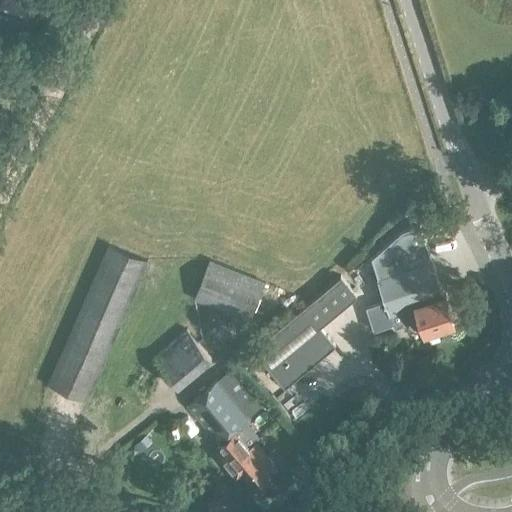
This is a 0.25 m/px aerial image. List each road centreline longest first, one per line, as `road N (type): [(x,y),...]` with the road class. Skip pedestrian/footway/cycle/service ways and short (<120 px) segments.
road 1 (track): [(0,202),(101,0)]
road 2 (unclassified): [(466,179),(409,0)]
road 3 (unclassified): [(422,484),(442,445),(511,364)]
